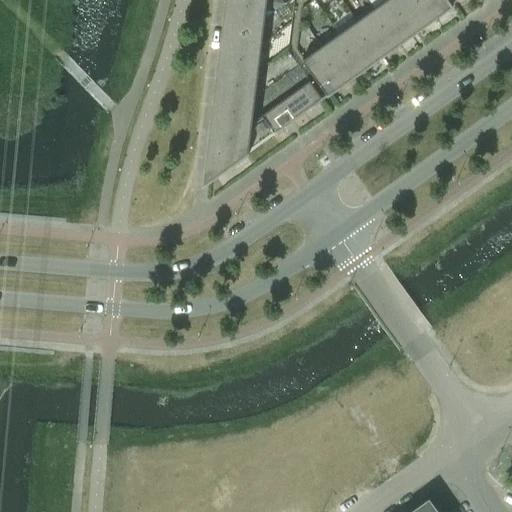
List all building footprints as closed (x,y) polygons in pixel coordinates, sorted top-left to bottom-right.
[(254,0),(238,11),(224,22),(235,38),(266,17),(267,0),(254,0)] [(230,0),(238,11),(254,0),(230,0)] [(417,30),(395,0),(383,0),(374,7),(400,42),(417,30)] [(435,17),(422,0),(395,0),(417,30),(435,17)] [(450,0),(422,0),(435,17),(453,4),(450,0)] [(400,42),(374,7),(356,19),(382,55),(400,42)] [(235,38),(221,48),(232,64),(262,43),(266,17),(235,38)] [(382,55),(356,19),(339,32),(364,68),(382,55)] [(364,68),(339,32),(321,44),(347,80),(364,68)] [(232,64),(218,74),(229,91),(259,69),(262,43),(232,64)] [(347,80),(321,44),(303,58),(328,93),(347,80)] [(229,91),(214,101),(226,117),(256,96),(259,69),(229,91)] [(253,121),(224,142),(236,159),(322,96),(310,80),(253,121)] [(226,117),(211,127),(223,144),(224,142),(253,121),(256,96),(226,117)] [(223,144),(208,155),(219,170),(220,171),(236,159),(224,142),(223,144)] [(430,502),(429,500),(412,511),(436,511),(437,511),(430,502)]
